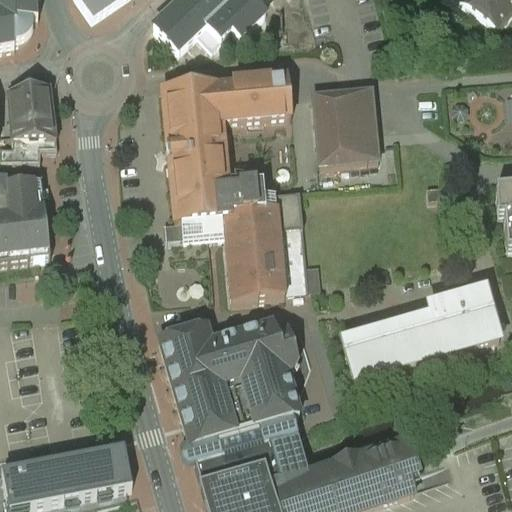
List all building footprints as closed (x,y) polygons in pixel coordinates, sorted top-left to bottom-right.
[(36,0),(0,0),(0,16),(37,15),(36,0)] [(71,0),(72,5),(90,31),(135,0),(71,0)] [(219,0),(193,0),(152,38),(177,63),(230,12),(219,0)] [(511,0),(461,0),(456,9),(498,39),(511,19),(511,0)] [(37,15),(0,16),(0,59),(14,57),(14,52),(18,52),(23,51),(26,49),(29,46),(32,40),(33,34),(33,30),(37,29),(37,15)] [(217,96),(160,102),(173,235),(174,235),(176,250),(224,246),(230,313),(257,311),(257,308),(283,306),(283,302),(276,240),(273,214),(272,206),(263,207),(262,196),(227,199),(224,167),(225,167),(223,150),(222,150),(221,135),(290,128),(285,85),(266,87),(267,93),(217,98),(217,96)] [(49,97),(6,103),(6,104),(11,158),(39,160),(56,160),(50,112),(49,97)] [(370,100),(311,106),(318,178),(377,173),(370,100)] [(11,158),(0,157),(0,172),(38,174),(39,160),(11,158)] [(0,273),(29,270),(47,268),(49,268),(40,190),(15,193),(15,198),(6,198),(6,190),(0,189),(0,273)] [(449,196),(426,198),(426,210),(451,207),(449,196)] [(511,196),(494,198),(495,216),(501,215),(505,249),(511,248),(511,196)] [(299,211),(273,214),(276,240),(301,238),(299,211)] [(307,300),(301,238),(276,240),(283,302),(307,300)] [(430,327),(341,352),(352,391),(498,350),(484,301),(427,317),(430,327)] [(271,333),(209,351),(204,336),(158,349),(204,511),(209,511),(258,498),(258,497),(306,480),(291,426),(298,424),(285,379),(291,378),(295,370),(286,341),(284,341),(285,345),(276,348),(271,333)] [(405,448),(316,477),(327,511),(381,511),(412,502),(406,484),(416,481),(405,448)] [(129,449),(0,474),(0,511),(81,511),(139,501),(129,449)] [(258,497),(258,498),(209,511),(327,511),(316,477),(306,480),(258,497)]
